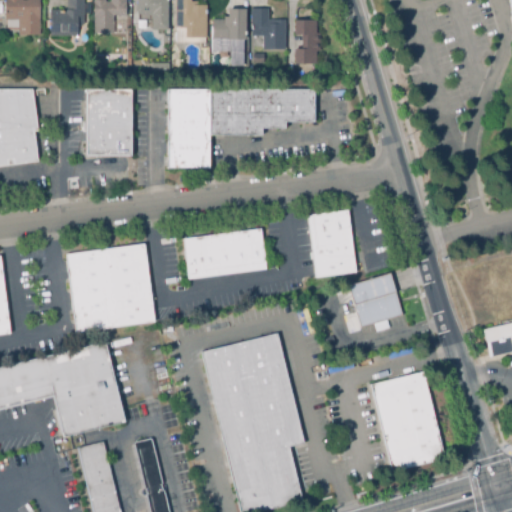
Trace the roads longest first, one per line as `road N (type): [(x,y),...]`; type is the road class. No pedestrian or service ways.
road 1 (residential): [(404,170),(0,223)]
road 2 (tertiary): [(470,381),(352,0)]
